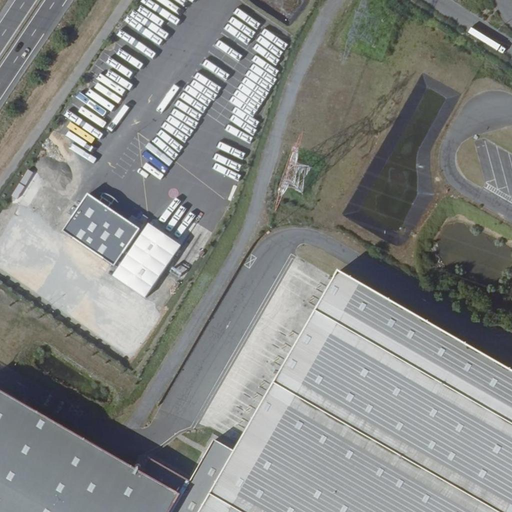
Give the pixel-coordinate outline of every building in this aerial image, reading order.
[(247,45),(222,91),(233,97),(245,74),(240,71),(245,61),(253,65),(264,46),(266,47),(274,32),(264,27),(265,23),(258,20),(256,24),(254,24),(248,35),(247,34),(243,43),(247,45)] [(302,113),(298,127),(315,132),(319,118),(302,113)] [(94,199),(68,236),(119,271),(145,234),(112,212),(115,207),(108,202),(105,207),(94,199)] [(511,511),(511,370),(345,276),(241,453),(220,442),(187,500),(0,390),(0,511),(511,511)] [(111,307),(114,297),(106,295),(104,304),(111,307)] [(132,298),(120,319),(135,327),(141,316),(151,321),(156,312),(132,298)]
